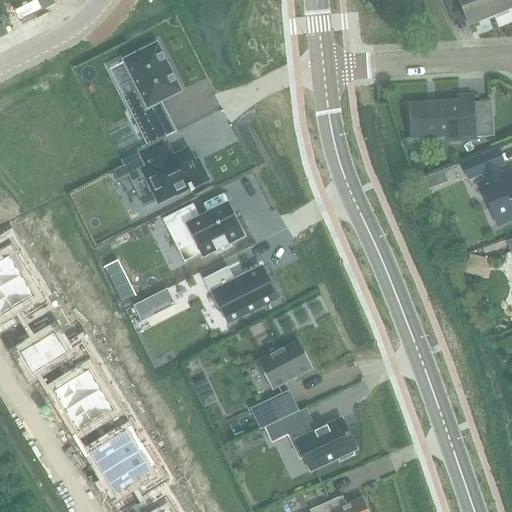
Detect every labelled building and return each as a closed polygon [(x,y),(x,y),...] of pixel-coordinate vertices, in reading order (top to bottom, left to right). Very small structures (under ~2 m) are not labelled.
[(0,0),(0,8),(16,0),(0,0)] [(493,16),(487,0),(444,0),(450,16),(463,11),(469,26),(493,16)] [(511,0),(487,0),(493,16),(495,15),(497,19),(509,14),(507,10),(511,8),(511,0)] [(157,44),(123,61),(124,63),(147,108),(132,115),(148,147),(157,142),(166,138),(177,132),(161,102),(182,92),(157,44)] [(0,108),(2,111),(16,100),(9,90),(0,97),(0,108)] [(475,140),(472,96),(459,97),(459,103),(410,106),(412,139),(462,135),(462,141),(475,140)] [(68,99),(47,110),(65,146),(85,136),(90,145),(103,138),(91,114),(79,120),(68,99)] [(36,141),(25,147),(37,171),(50,165),(46,156),(65,146),(47,110),(26,120),(36,141)] [(3,132),(0,133),(0,178),(0,179),(20,169),(25,177),(37,171),(25,147),(14,152),(3,132)] [(123,166),(112,172),(119,183),(129,178),(144,207),(174,192),(176,196),(189,189),(191,192),(195,190),(193,187),(207,180),(198,162),(194,164),(191,157),(181,162),(177,156),(176,157),(170,160),(168,157),(165,158),(157,142),(148,147),(120,161),(121,161),(123,166)] [(483,184),(499,225),(511,219),(511,171),(500,177),(496,167),(502,164),(497,152),(465,165),(470,178),(483,172),(487,182),(483,184)] [(85,185),(82,178),(71,184),(75,191),(85,185)] [(193,205),(163,220),(178,250),(196,241),(203,256),(215,250),(216,253),(229,246),(228,243),(242,236),(233,217),(231,218),(225,207),(201,219),(193,205)] [(56,228),(43,233),(49,246),(62,241),(56,228)] [(0,289),(21,277),(10,258),(18,253),(10,240),(0,245),(0,289)] [(229,267),(204,279),(213,296),(216,294),(231,323),(278,300),(262,268),(237,281),(229,267)] [(21,277),(0,289),(0,317),(19,306),(26,318),(49,304),(41,291),(33,296),(21,277)] [(128,279),(113,286),(122,304),(137,297),(128,279)] [(168,289),(134,307),(142,323),(176,306),(168,289)] [(54,333),(19,354),(32,375),(60,358),(67,369),(90,355),(83,343),(66,353),(54,333)] [(272,390),(313,369),(299,342),(258,364),(272,390)] [(73,380),(54,392),(66,412),(101,391),(89,372),(98,367),(90,355),(67,369),(73,380)] [(164,373),(172,385),(183,378),(176,366),(164,373)] [(101,391),(66,412),(78,433),(98,421),(105,431),(128,417),(121,405),(112,410),(101,391)] [(265,429),(298,413),(289,392),(251,411),(260,431),(265,429)] [(309,435),(298,413),(265,429),(272,443),(288,435),(300,460),(304,458),(311,472),(338,459),(340,463),(354,456),(352,452),(356,450),(341,420),(309,435)] [(111,442),(91,454),(104,474),(139,453),(127,434),(135,429),(128,417),(105,431),(111,442)] [(262,457),(282,493),(296,486),(276,450),(262,457)] [(139,453),(104,474),(116,495),(136,483),(143,495),(166,480),(158,467),(150,472),(139,453)] [(367,511),(361,498),(346,505),(342,496),(308,510),(309,511),(367,511)] [(143,511),(171,511),(174,510),(166,497),(143,511)]
